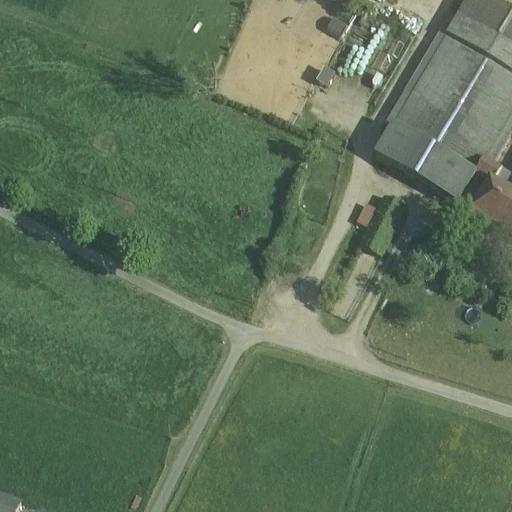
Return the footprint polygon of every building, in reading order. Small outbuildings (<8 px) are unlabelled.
[(511,16),(483,0),(474,0),(461,23),(511,51),(511,16)] [(459,212),(477,181),(486,165),(496,171),(511,142),(511,51),(461,23),(380,168),(459,212)] [(498,188),(508,194),(511,187),(511,179),(496,171),(486,165),(477,181),(490,188),(496,191),(498,188)] [(511,196),(508,194),(498,188),(496,191),(490,188),(472,220),(511,242),(511,196)] [(383,260),(406,213),(384,201),(360,249),(383,260)] [(0,511),(9,511),(13,502),(0,497),(0,511)]
